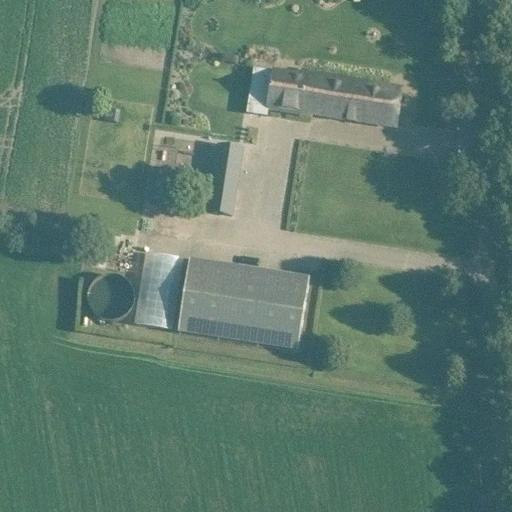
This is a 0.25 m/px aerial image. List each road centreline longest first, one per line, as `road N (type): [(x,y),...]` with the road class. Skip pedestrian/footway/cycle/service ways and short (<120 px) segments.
road 1 (unclassified): [(509,511),(467,0)]
road 2 (unknown): [(487,248),(216,205),(181,232),(141,244)]
